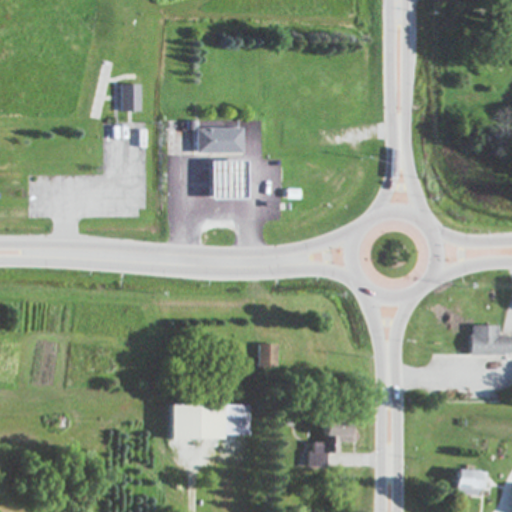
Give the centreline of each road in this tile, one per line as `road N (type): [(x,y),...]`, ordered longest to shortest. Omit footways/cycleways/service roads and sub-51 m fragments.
road 1 (primary): [(0,258),(252,275),(306,269),(356,282)]
road 2 (primary): [(353,231),(302,249),(250,252),(0,240)]
road 3 (secondary): [(420,221),(408,173),(406,29),(398,0)]
road 4 (secondary): [(393,511),(393,352),(415,292)]
road 5 (secondary): [(365,291),(379,356),(379,511)]
road 6 (secondary): [(394,0),(387,29),(391,172),(374,214)]
